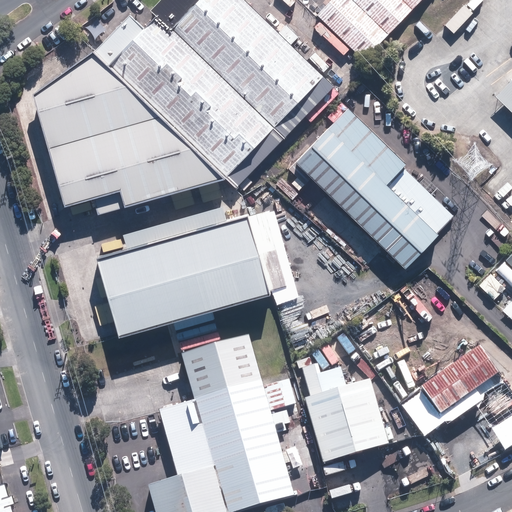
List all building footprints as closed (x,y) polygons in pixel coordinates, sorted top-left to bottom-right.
[(116,65),(229,176),(323,81),(240,0),(165,0),(154,11),(162,19),(116,65)] [(422,0),(338,0),(315,25),(359,67),(422,0)] [(476,0),(475,0),(439,0),(419,22),(438,40),(476,0)] [(42,94),(75,205),(127,191),(134,206),(229,176),(116,65),(104,54),(103,52),(42,94)] [(511,72),(491,94),(511,113),(511,72)] [(348,109),(299,160),(408,267),(440,234),(388,183),(406,166),(348,109)] [(396,116),(390,123),(405,137),(411,130),(396,116)] [(132,247),(233,220),(229,203),(128,230),(132,247)] [(255,214),(107,256),(130,335),(278,293),(255,214)] [(355,286),(309,242),(289,263),(335,307),(355,286)] [(511,255),(503,265),(511,273),(511,255)] [(248,511),(297,498),(251,338),(187,357),(199,399),(162,409),(181,477),(152,486),(159,511),(248,511)] [(500,376),(481,349),(422,390),(440,417),(500,376)] [(172,377),(169,368),(130,381),(133,390),(172,377)] [(372,381),(310,398),(330,465),(391,448),(372,381)] [(10,511),(3,488),(0,488),(0,511),(10,511)]
